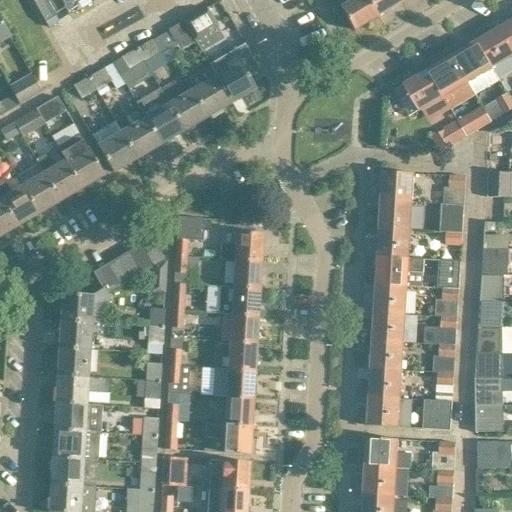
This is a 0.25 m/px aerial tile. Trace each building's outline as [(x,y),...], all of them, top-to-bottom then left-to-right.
[(56,17),(46,0),(33,0),(46,23),(56,17)] [(70,15),(82,8),(77,0),(72,0),(64,5),(70,15)] [(354,31),(378,16),(368,0),(352,0),(340,7),(354,31)] [(368,0),(378,16),(402,2),(400,0),(368,0)] [(218,26),(208,8),(191,18),(184,22),(194,40),(218,26)] [(0,43),(10,37),(11,37),(0,18),(0,43)] [(511,45),(511,21),(501,27),(511,45)] [(175,42),(190,33),(184,22),(160,36),(169,51),(177,46),(175,42)] [(511,45),(501,27),(477,41),(494,69),(499,79),(511,71),(511,45)] [(151,42),(157,53),(160,56),(169,51),(160,36),(151,42)] [(477,41),(453,56),(470,84),(476,95),(500,80),(499,79),(494,69),(477,41)] [(211,64),(210,65),(211,67),(211,68),(216,76),(232,103),(256,89),(252,82),(262,76),(263,77),(264,77),(244,44),(243,45),(244,46),(211,65),(211,64)] [(143,61),(137,50),(122,58),(129,70),(143,61)] [(453,56),(429,70),(445,98),(470,84),(453,56)] [(211,68),(187,82),(192,91),(208,117),(232,103),(216,76),(211,68)] [(104,69),(90,78),(96,89),(105,83),(110,80),(104,69)] [(429,70),(404,84),(409,93),(399,99),(411,119),(421,113),(423,112),(445,98),(429,70)] [(11,86),(15,94),(21,104),(42,92),(31,74),(11,86)] [(90,78),(75,86),(82,97),(96,89),(90,78)] [(160,89),(163,94),(169,104),(184,131),(208,117),(192,91),(184,96),(175,81),(160,89)] [(160,89),(136,103),(145,119),(161,145),(184,131),(169,104),(163,94),(160,89)] [(21,104),(15,94),(3,101),(9,111),(21,104)] [(498,100),(506,113),(511,109),(511,100),(508,94),(498,100)] [(44,105),(36,110),(43,122),(44,124),(66,111),(63,107),(57,97),(44,105)] [(482,105),(457,120),(467,136),(482,128),(492,122),(484,108),(482,105)] [(14,122),(21,133),(22,135),(43,123),(36,110),(14,122)] [(145,119),(135,125),(129,114),(116,122),(122,133),(137,159),(161,145),(145,119)] [(445,131),(435,137),(443,150),(453,144),(467,136),(457,120),(444,128),(445,131)] [(0,130),(1,130),(7,141),(21,133),(14,122),(0,130)] [(113,173),(137,159),(122,133),(98,147),(104,158),(103,158),(105,162),(106,161),(113,173)] [(491,134),(491,146),(510,146),(510,134),(491,134)] [(82,188),(103,175),(96,164),(97,163),(95,159),(94,160),(88,149),(80,136),(59,149),(66,161),(82,188)] [(44,174),(60,201),(82,188),(66,161),(57,167),(49,153),(36,160),(38,163),(44,174)] [(403,173),(385,172),(384,172),(382,201),(414,203),(416,174),(403,173)] [(488,198),(511,198),(511,173),(489,173),(488,198)] [(23,187),(38,213),(60,201),(44,174),(23,187)] [(442,204),(465,205),(467,177),(451,176),(450,187),(446,187),(445,204),(442,204)] [(23,187),(12,193),(3,179),(0,181),(0,197),(16,226),(38,213),(23,187)] [(0,235),(16,226),(0,197),(0,235)] [(414,203),(382,201),(380,229),(412,231),(414,203)] [(442,218),(441,232),(447,233),(463,234),(464,220),(465,205),(445,204),(442,204),(442,218)] [(178,218),(175,257),(187,257),(188,240),(202,240),(204,219),(178,218)] [(380,229),(378,257),(411,259),(412,231),(380,229)] [(220,244),(220,259),(223,260),(235,260),(262,262),(263,233),(237,232),(236,245),(220,244)] [(463,245),(463,234),(447,233),(447,245),(463,245)] [(154,239),(142,246),(155,269),(167,261),(154,239)] [(152,270),(155,269),(142,246),(130,253),(143,275),(152,270)] [(509,249),(484,249),(484,264),(483,275),(505,275),(509,275),(509,264),(509,249)] [(130,253),(118,259),(132,282),(143,275),(130,253)] [(186,275),(187,257),(175,257),(174,275),(186,275)] [(411,259),(378,257),(377,285),(409,287),(410,273),(425,273),(426,260),(411,259)] [(120,289),(132,282),(118,259),(106,266),(120,289)] [(235,260),(233,287),(260,289),(262,262),(235,260)] [(444,289),(460,290),(462,262),(446,261),(440,260),(439,277),(438,288),(444,289)] [(152,270),(152,278),(166,279),(167,261),(155,269),(152,270)] [(106,266),(95,273),(94,274),(103,289),(108,296),(109,296),(120,289),(106,266)] [(505,302),(505,275),(483,275),(481,302),(505,302)] [(409,287),(377,285),(375,313),(407,315),(409,287)] [(220,287),(218,314),(232,315),(258,317),(260,289),(233,287),(220,287)] [(108,296),(103,289),(92,295),(62,293),(60,321),(101,324),(102,306),(111,300),(109,296),(108,296)] [(459,302),(460,290),(444,289),(443,300),(443,301),(459,302)] [(173,296),(172,312),(183,312),(184,296),(173,296)] [(481,302),(480,328),(503,327),(505,302),(481,302)] [(163,327),(164,309),(151,308),(150,326),(163,327)] [(183,328),(183,312),(172,312),(171,328),(183,328)] [(375,313),(373,341),(406,343),(407,315),(375,313)] [(232,315),(230,342),(257,344),(258,317),(232,315)] [(436,317),(442,317),(442,328),(427,327),(425,344),(441,345),(457,346),(458,318),(436,317)] [(60,321),(59,348),(90,350),(91,324),(101,324),(60,321)] [(163,327),(150,326),(149,345),(162,345),(163,327)] [(480,328),(478,353),(503,353),(503,327),(480,328)] [(406,343),(373,341),(372,369),(404,371),(406,343)] [(255,371),(257,344),(230,342),(229,370),(255,371)] [(457,346),(441,345),(440,357),(456,358),(457,346)] [(57,376),(88,378),(90,350),(59,348),(57,376)] [(169,366),(180,367),(181,350),(170,349),(169,366)] [(503,353),(478,353),(476,380),(503,379),(503,353)] [(160,382),(161,364),(148,363),(146,381),(160,382)] [(179,383),(180,367),(169,366),(168,383),(179,383)] [(227,397),(254,399),(255,371),(229,370),(214,369),(213,397),(227,397)] [(372,369),(370,397),(402,399),(404,371),(372,369)] [(455,374),(439,373),(438,385),(454,386),(455,374)] [(88,378),(57,376),(56,403),(86,405),(87,392),(108,394),(109,380),(88,378)] [(503,385),(503,379),(476,380),(476,381),(476,407),(503,406),(503,385)] [(136,398),(159,400),(160,382),(146,381),(137,381),(136,398)] [(227,397),(225,425),(252,426),(254,399),(227,397)] [(402,399),(370,397),(368,426),(401,428),(402,399)] [(425,401),(423,429),(451,431),(452,425),(452,419),(453,402),(430,401),(425,401)] [(56,403),(54,430),(85,432),(98,433),(100,405),(86,405),(56,403)] [(167,404),(166,421),(177,422),(178,405),(176,405),(167,404)] [(503,406),(476,407),(476,427),(477,432),(477,433),(503,433),(503,406)] [(144,419),(143,435),(157,436),(158,419),(144,418),(144,419)] [(177,424),(177,422),(166,421),(164,449),(175,449),(177,424)] [(250,454),(252,426),(225,425),(206,424),(205,438),(225,439),(224,453),(250,454)] [(85,432),(54,430),(52,458),(83,459),(96,460),(98,433),(85,432)] [(156,453),(157,436),(143,435),(142,452),(156,453)] [(399,440),(388,439),(368,438),(366,466),(397,468),(410,469),(412,469),(413,453),(398,453),(399,440)] [(434,453),(433,470),(455,472),(457,443),(441,442),(440,453),(434,453)] [(500,469),(500,442),(479,442),(479,469),(500,469)] [(162,486),(163,486),(173,487),(174,471),(184,472),(184,458),(164,457),(162,486)] [(51,485),(82,487),(83,459),(52,458),(51,485)] [(209,488),(214,488),(248,490),(250,462),(230,461),(223,461),(222,477),(210,476),(209,488)] [(395,496),(397,468),(366,466),(364,495),(395,496)] [(455,472),(433,470),(433,471),(439,471),(438,486),(438,487),(454,488),(455,472)] [(141,473),(139,490),(153,491),(154,474),(141,473)] [(49,511),(93,511),(95,488),(82,487),(51,485),(49,511)] [(246,511),(248,490),(214,488),(209,488),(207,511),(246,511)] [(139,490),(127,489),(126,507),(125,511),(151,511),(153,491),(139,490)] [(363,511),(394,511),(395,496),(364,495),(363,511)] [(160,511),(171,511),(173,496),(161,496),(160,511)] [(452,511),(453,511),(453,500),(438,499),(437,511),(434,511),(433,511),(452,511)]
